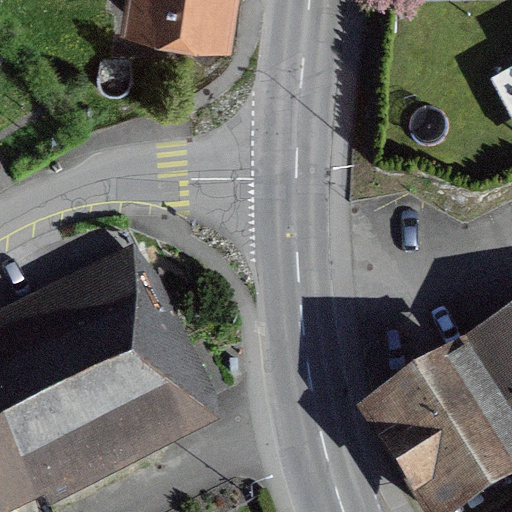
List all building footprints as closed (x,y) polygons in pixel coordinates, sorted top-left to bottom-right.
[(137,0),(134,23),(216,37),(222,0),(137,0)] [(0,410),(2,410),(8,421),(44,413),(180,342),(148,277),(0,349),(0,410)] [(511,330),(480,351),(495,373),(511,397),(511,330)] [(0,501),(209,399),(180,342),(44,413),(8,421),(2,410),(0,410),(0,501)] [(460,363),(372,419),(430,511),(451,511),(511,474),(511,397),(495,373),(475,386),(460,363)]
